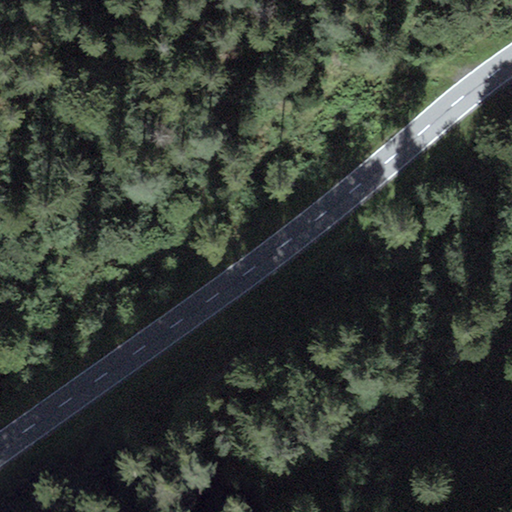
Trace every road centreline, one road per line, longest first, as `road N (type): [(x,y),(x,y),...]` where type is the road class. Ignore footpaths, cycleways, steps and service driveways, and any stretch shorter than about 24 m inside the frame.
road 1 (tertiary): [(511,62),(293,240),(0,447)]
road 2 (track): [(112,511),(236,350),(416,260),(446,233),(465,173),(511,91)]
